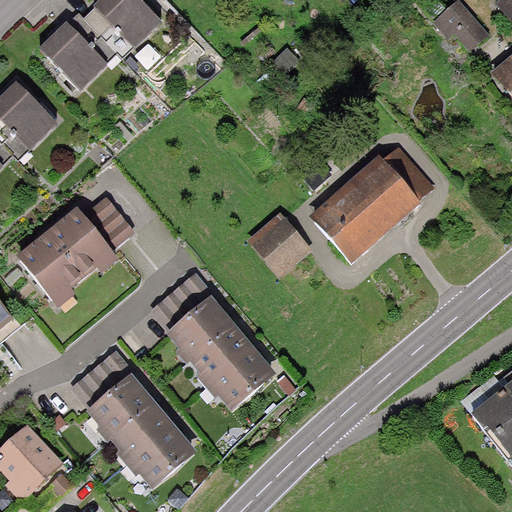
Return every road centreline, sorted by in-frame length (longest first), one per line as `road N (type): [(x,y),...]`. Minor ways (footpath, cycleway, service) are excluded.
road 1 (primary): [(511,270),(331,426)]
road 2 (residential): [(511,337),(394,417),(342,439),(331,426)]
road 3 (primary): [(331,426),(241,511)]
